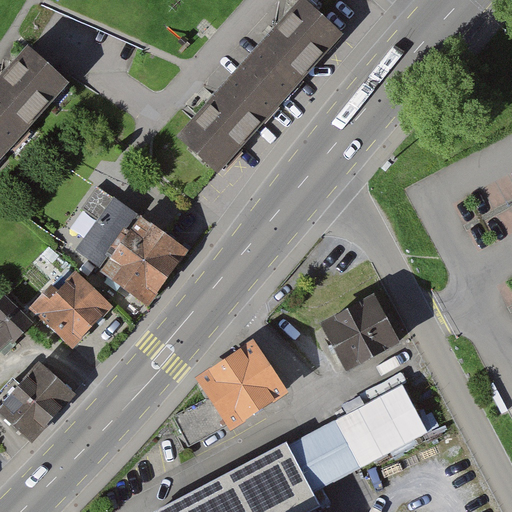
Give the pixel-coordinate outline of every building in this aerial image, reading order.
[(220,95),(180,138),(220,175),(346,38),(306,1),(279,30),(220,95)] [(0,91),(0,174),(74,94),(33,56),(8,82),(0,91)] [(115,201),(75,256),(153,312),(174,284),(192,257),(115,201)] [(70,268),(31,308),(75,350),(114,310),(70,268)] [(6,296),(0,301),(0,351),(33,324),(6,296)] [(375,302),(318,330),(344,381),(400,352),(375,302)] [(255,347),(197,384),(232,439),(290,402),(255,347)] [(40,366),(0,409),(0,416),(30,443),(73,395),(40,366)] [(319,511),(314,500),(361,475),(430,440),(402,385),(332,421),(156,511),(319,511)]
